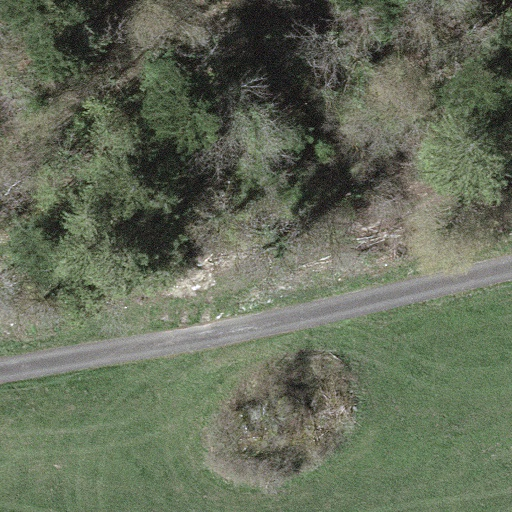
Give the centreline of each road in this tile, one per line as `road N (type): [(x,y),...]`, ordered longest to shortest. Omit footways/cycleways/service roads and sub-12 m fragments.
road 1 (unclassified): [(0,369),(299,317),(511,267)]
road 2 (track): [(146,346),(319,230),(409,190),(511,162)]
